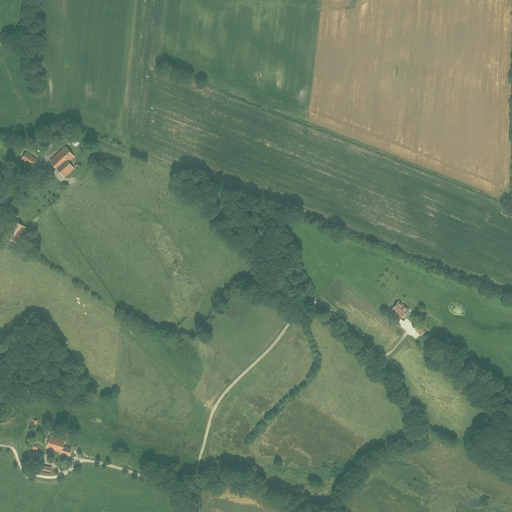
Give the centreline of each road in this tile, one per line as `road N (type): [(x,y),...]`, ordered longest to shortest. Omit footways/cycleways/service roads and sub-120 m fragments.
road 1 (track): [(199,511),(198,467),(214,407),(304,303),(318,300),(377,357),(389,353),(405,324)]
road 2 (track): [(0,445),(41,477),(64,474),(78,459),(119,468),(187,511)]
